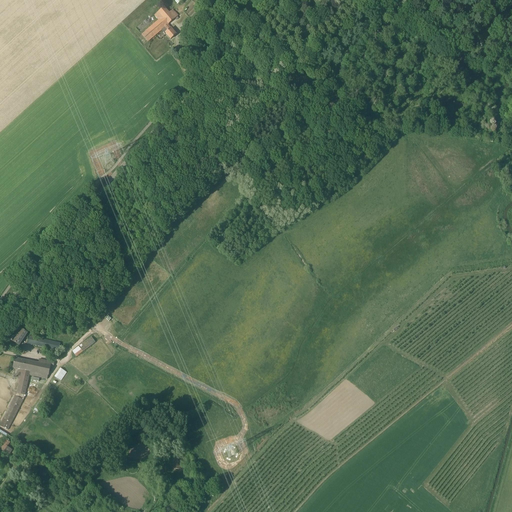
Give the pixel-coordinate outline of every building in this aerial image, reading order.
[(168,25),(175,19),(164,6),(157,12),(156,14),(154,15),(158,20),(141,34),(145,38),(148,42),(162,30),(165,34),(165,33),(171,39),(176,35),(171,28),(168,25)] [(195,134),(205,128),(203,124),(193,130),(195,134)] [(20,346),(28,333),(20,328),(16,333),(17,333),(15,336),(14,335),(11,340),(20,346)] [(60,343),(59,343),(29,336),(27,344),(46,349),(55,350),(57,351),(58,351),(60,343)] [(96,342),(91,337),(72,351),(76,357),(96,342)] [(13,368),(30,372),(29,375),(47,379),(48,375),(49,376),(51,366),(54,367),(55,363),(40,359),(39,363),(15,358),(13,368)] [(66,372),(62,369),(60,368),(55,376),(61,381),(66,373),(65,373),(66,372)] [(21,378),(17,392),(25,394),(28,380),(21,378)] [(16,395),(0,425),(8,430),(20,407),(23,400),(16,395)] [(35,408),(37,410),(40,412),(50,398),(44,395),(35,408)] [(9,448),(7,446),(11,442),(6,439),(0,446),(0,447),(8,454),(12,449),(9,447),(9,448)]
